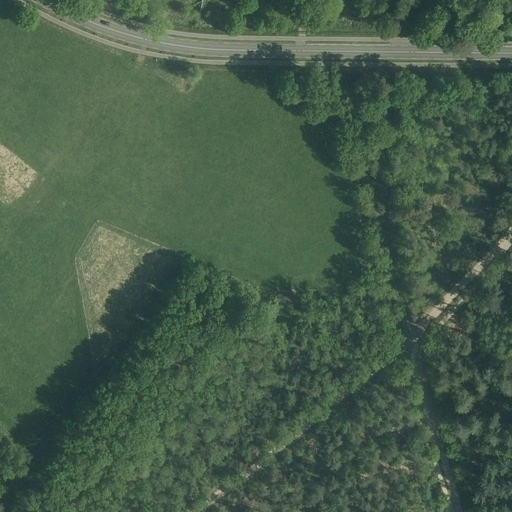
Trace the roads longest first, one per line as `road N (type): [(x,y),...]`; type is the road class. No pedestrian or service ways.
road 1 (primary): [(511,53),(198,48),(127,34),(45,0)]
road 2 (track): [(412,340),(386,248),(384,158),(394,72),(426,0)]
road 3 (track): [(198,511),(412,340)]
road 4 (track): [(412,340),(457,511)]
road 5 (track): [(511,229),(412,340)]
